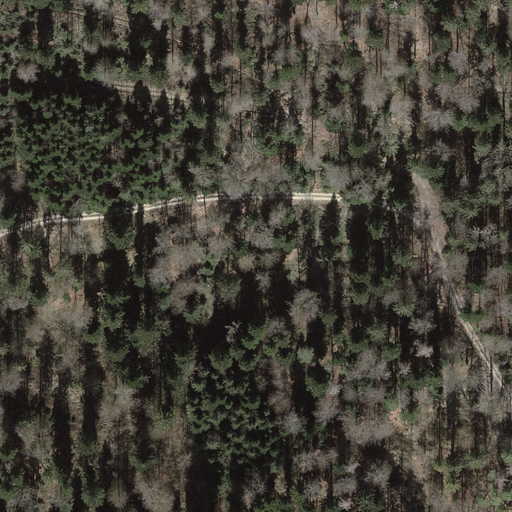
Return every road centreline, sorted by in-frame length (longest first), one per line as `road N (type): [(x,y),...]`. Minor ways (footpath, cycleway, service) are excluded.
road 1 (track): [(511,401),(413,214),(364,199),(181,199),(0,230)]
road 2 (track): [(0,0),(161,29),(231,62),(307,121),(428,189),(432,207),(422,229)]
